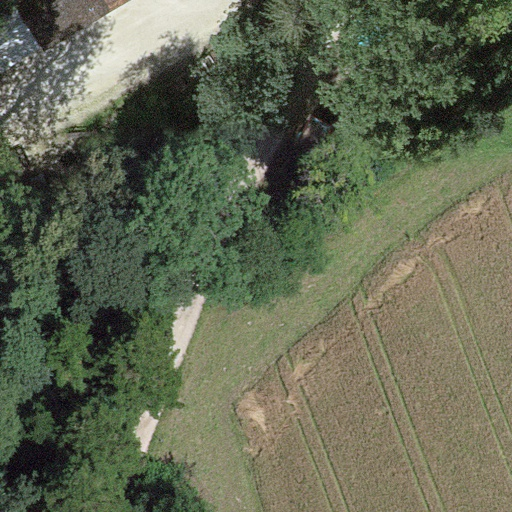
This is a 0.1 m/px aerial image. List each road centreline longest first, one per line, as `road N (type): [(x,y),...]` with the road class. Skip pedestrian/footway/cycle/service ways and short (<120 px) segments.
road 1 (track): [(117,511),(186,307),(321,0)]
road 2 (track): [(0,110),(118,65),(218,0)]
